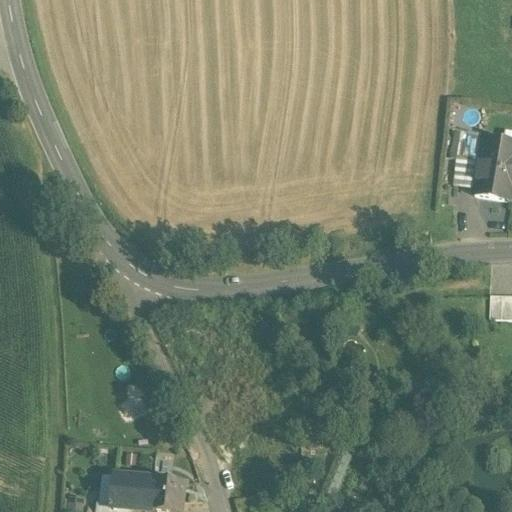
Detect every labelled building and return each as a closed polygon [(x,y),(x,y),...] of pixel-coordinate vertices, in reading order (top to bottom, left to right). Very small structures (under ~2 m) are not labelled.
[(484,137),(460,134),(456,162),(479,165),(482,148),(484,137)] [(503,144),(494,143),(487,149),(482,148),(479,165),(474,197),(511,203),(511,152),(508,152),(503,144)] [(511,299),(486,299),(487,325),(511,325),(511,299)] [(236,364),(220,371),(227,386),(242,378),(236,364)] [(220,371),(185,388),(199,416),(225,403),(218,390),(227,386),(220,371)] [(225,403),(199,416),(216,453),(252,435),(241,413),(231,418),(225,403)] [(255,406),(241,413),(252,435),(266,429),(255,406)] [(321,500),(334,506),(354,462),(341,456),(321,500)] [(314,466),(300,467),(301,499),(315,499),(314,466)] [(182,511),(186,488),(116,480),(113,508),(112,511),(182,511)]
